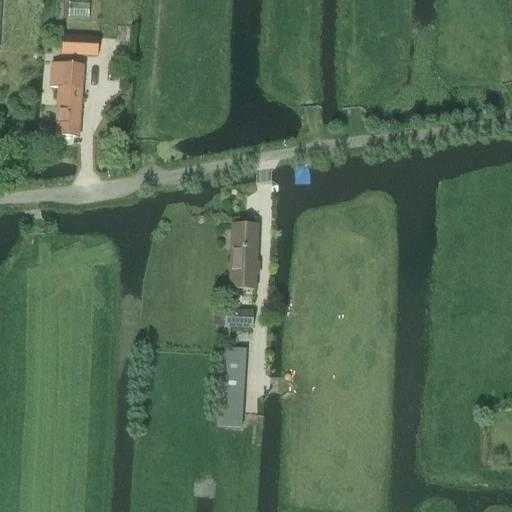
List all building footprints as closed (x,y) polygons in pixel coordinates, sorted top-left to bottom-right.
[(96,38),(61,36),(60,55),(95,57),(96,38)] [(56,136),(79,138),(83,66),(52,63),(50,88),(59,88),(56,136)] [(254,290),(255,259),(256,227),(230,226),(228,290),(254,290)] [(252,312),(226,311),(225,327),(252,328),(252,312)] [(220,376),(217,428),(241,429),(242,416),(244,377),(245,356),(222,354),(220,376)]
